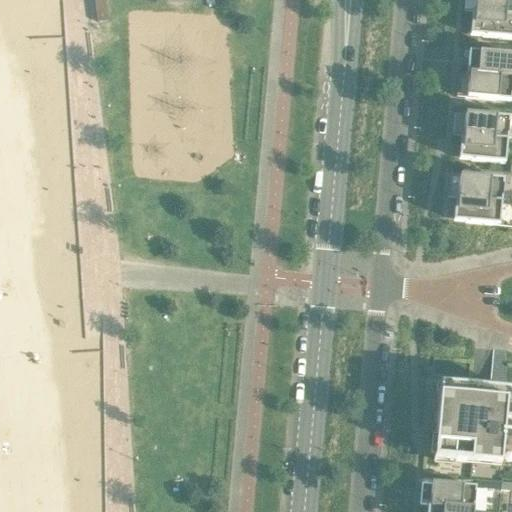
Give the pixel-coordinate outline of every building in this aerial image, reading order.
[(105,0),(94,0),(97,23),(108,22),(105,0)] [(511,17),(511,0),(473,0),(472,14),(511,17)] [(511,17),(472,14),(470,37),(511,40),(511,17)] [(511,57),(468,53),(466,76),(511,80),(511,79),(511,57)] [(510,103),(511,80),(466,76),(464,99),(510,103)] [(506,142),(508,120),(463,115),(461,138),(506,142)] [(504,165),(506,142),(461,138),(458,161),(504,165)] [(501,204),(503,182),(457,177),(455,200),(501,204)] [(499,227),(501,204),(455,200),(453,223),(499,227)] [(511,391),(452,386),(451,398),(439,397),(433,461),(500,467),(502,444),(507,445),(507,446),(511,446),(511,432),(509,433),(510,425),(511,424),(511,391)] [(511,492),(511,484),(501,483),(500,491),(511,492)] [(473,511),(475,489),(429,485),(427,508),(473,511)]
